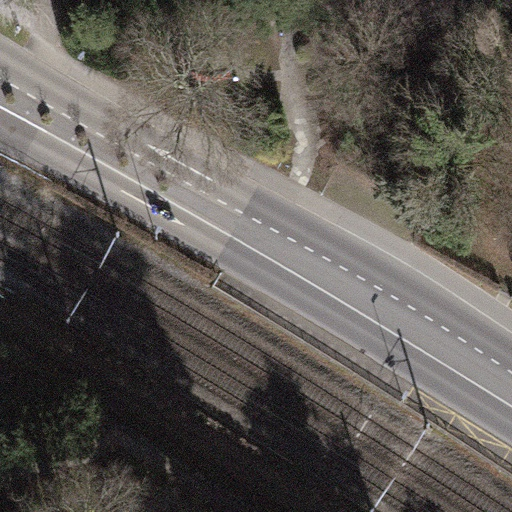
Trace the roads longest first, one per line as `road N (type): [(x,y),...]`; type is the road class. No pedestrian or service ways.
road 1 (tertiary): [(300,259),(248,200),(0,43)]
road 2 (tertiary): [(0,131),(222,250),(300,259)]
road 3 (tertiary): [(300,259),(511,389)]
